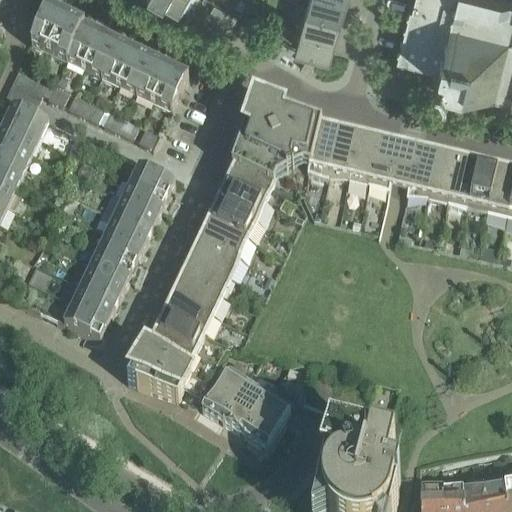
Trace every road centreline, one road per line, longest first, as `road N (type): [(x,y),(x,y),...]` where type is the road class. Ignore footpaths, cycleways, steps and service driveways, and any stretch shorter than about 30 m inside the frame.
road 1 (residential): [(253,69),(196,189),(56,126)]
road 2 (unclassified): [(179,511),(0,409)]
road 3 (residential): [(348,115),(511,156)]
road 4 (residential): [(113,511),(0,424)]
road 5 (residential): [(253,69),(129,0)]
